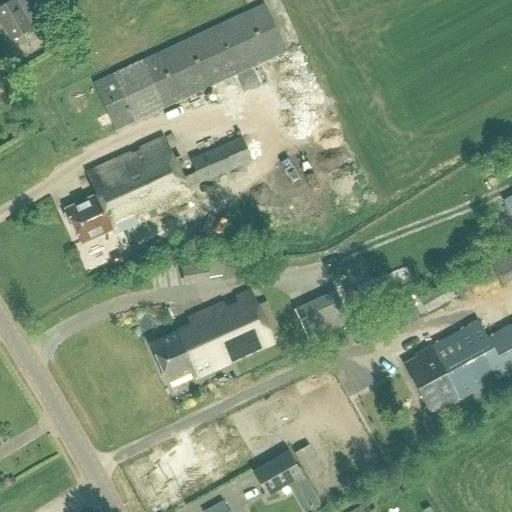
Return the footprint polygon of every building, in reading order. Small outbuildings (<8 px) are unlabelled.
[(0,23),(10,41),(31,29),(51,18),(41,0),(15,0),(15,1),(14,0),(12,0),(0,7),(0,23)] [(114,131),(285,51),(263,5),(92,84),(114,131)] [(111,230),(113,234),(191,198),(186,188),(251,161),(260,157),(254,144),(245,148),(241,138),(189,160),(194,172),(182,178),(163,138),(85,174),(95,195),(64,210),(66,213),(63,215),(68,225),(71,224),(80,244),(111,230)] [(375,254),(339,270),(344,281),(351,278),(357,293),(365,290),(369,300),(392,290),(375,254)] [(457,298),(469,292),(460,274),(448,281),(457,298)] [(445,282),(428,291),(417,296),(425,312),(453,298),(445,282)] [(193,378),(272,343),(249,292),(187,320),(190,325),(176,332),(177,334),(150,346),(166,381),(190,371),(193,378)] [(458,320),(429,336),(453,378),(484,361),(495,380),(511,370),(511,323),(486,338),(477,322),(464,329),(458,320)] [(453,389),(431,350),(403,365),(429,412),(442,405),(444,408),(459,400),(453,389)] [(357,407),(346,413),(364,449),(375,444),(357,407)] [(266,497),(300,476),(286,452),(252,472),(266,497)] [(227,511),(222,502),(204,511),(227,511)]
